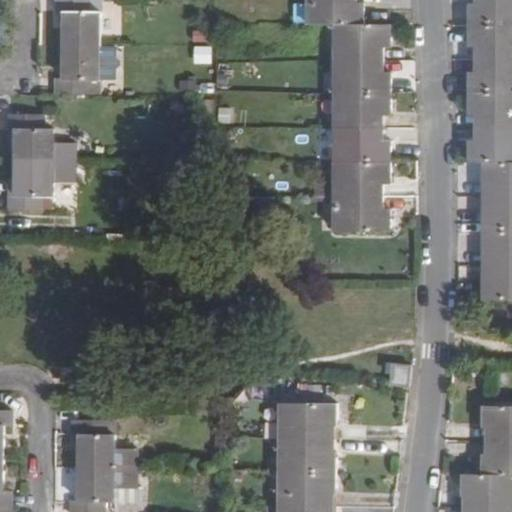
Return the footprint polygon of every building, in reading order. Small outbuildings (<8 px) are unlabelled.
[(57,0),(58,13),(66,13),(66,46),(101,47),(101,13),(90,13),(90,0),(57,0)] [(310,2),(310,24),(338,24),(365,24),(365,2),(358,2),(357,0),(323,0),(324,2),(310,2)] [(511,0),(479,0),(480,1),(473,1),(472,23),(511,22),(511,0)] [(511,22),(472,23),(472,46),(480,46),(480,60),(511,60),(511,22)] [(393,47),(393,24),(365,24),(338,24),(338,46),(350,46),(350,61),(384,61),(384,47),(393,47)] [(58,79),(58,94),(101,95),(101,47),(66,46),(65,79),(58,79)] [(197,46),(197,63),(215,64),(215,46),(197,46)] [(480,70),(473,70),(473,94),(511,94),(511,60),(480,60),(480,70)] [(384,72),(384,61),(350,61),(350,72),(337,72),(338,92),(393,93),(392,72),(384,72)] [(392,116),(393,93),(338,92),(337,115),(350,115),(350,127),(384,128),(384,116),(392,116)] [(472,114),(480,114),(479,128),(511,127),(511,94),(473,94),(472,114)] [(11,129),(19,129),(19,163),(77,163),(78,143),(54,143),(55,128),(45,128),(45,115),(12,115),(11,129)] [(350,140),(337,140),(336,162),(392,162),(392,139),(384,139),(384,128),(350,127),(350,140)] [(511,127),(479,128),(479,139),(473,139),(472,161),(486,162),(511,161),(511,127)] [(19,144),(19,129),(11,129),(10,144),(19,144)] [(511,161),(486,162),(487,182),(494,182),(494,196),(511,196),(511,161)] [(391,183),(392,162),(336,162),(336,182),(350,182),(349,195),(384,196),(385,183),(391,183)] [(77,182),(77,163),(19,163),(19,194),(10,194),(11,210),(44,209),(44,196),(55,196),(55,182),(77,182)] [(19,194),(19,180),(11,180),(10,194),(19,194)] [(384,207),(384,196),(349,195),(349,208),(337,207),(336,229),(392,230),(391,207),(384,207)] [(511,196),(494,196),(494,208),(487,208),(486,232),(511,231),(511,196)] [(511,231),(486,232),(486,252),(494,252),(494,265),(511,265),(511,231)] [(511,265),(494,265),(494,277),(487,277),(486,298),(511,298),(511,265)] [(242,302),(234,289),(216,298),(224,312),(242,302)] [(392,373),(391,384),(411,386),(414,364),(388,361),(386,372),(392,373)] [(284,425),(296,425),(296,437),(330,437),(331,426),(337,426),(338,403),(300,403),(299,394),(284,394),(284,425)] [(511,405),(488,405),(487,428),(495,428),(495,441),(511,440),(511,405)] [(0,459),(5,460),(5,425),(13,426),(13,409),(0,409),(0,459)] [(73,435),(81,435),(80,468),(139,468),(139,448),(117,448),(118,421),(73,420),(73,435)] [(330,450),(330,437),(296,437),(296,451),(283,451),(283,470),(337,471),(337,451),(330,450)] [(495,453),(487,452),(487,474),(511,474),(511,440),(495,441),(495,453)] [(0,506),(13,506),(13,492),(5,492),(5,460),(0,459),(0,506)] [(139,488),(139,468),(80,468),(80,501),(73,501),(73,511),(107,511),(107,502),(116,502),(117,488),(139,488)] [(282,492),(296,493),(295,505),(329,506),(329,493),(337,494),(337,471),(283,470),(282,492)] [(511,496),(511,474),(487,474),(466,474),(466,496),(473,496),(473,508),(508,509),(508,496),(511,496)]
